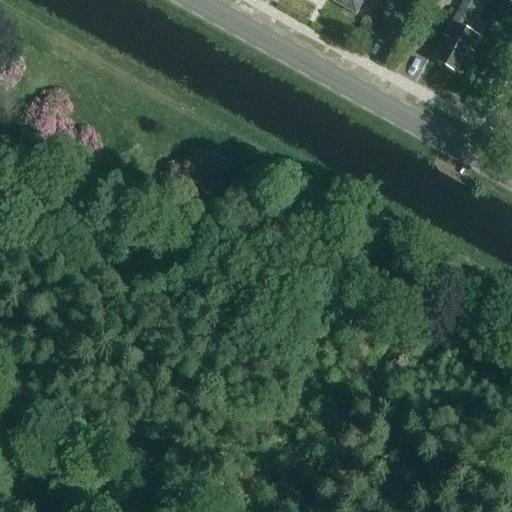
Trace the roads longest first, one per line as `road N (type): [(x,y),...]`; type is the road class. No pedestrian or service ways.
road 1 (primary): [(511,177),(193,0)]
road 2 (track): [(274,511),(425,243)]
